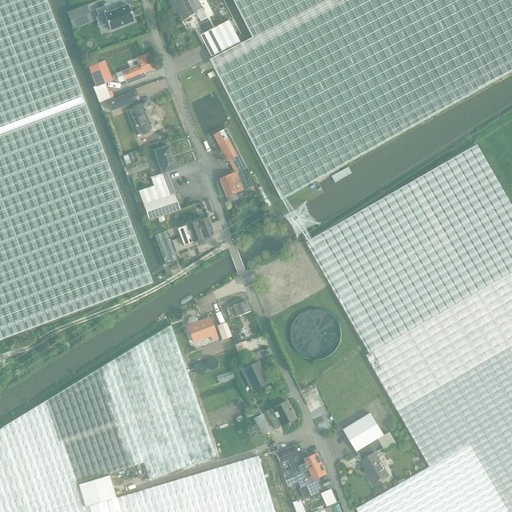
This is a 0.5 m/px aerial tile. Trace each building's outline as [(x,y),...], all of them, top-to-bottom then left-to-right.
[(0,0),(0,340),(28,330),(124,294),(152,283),(87,107),(47,0),(0,0)] [(200,0),(172,0),(183,21),(198,14),(201,21),(206,18),(209,17),(200,0)] [(511,0),(234,0),(254,38),(211,60),(282,199),(511,71),(511,0)] [(121,35),(145,25),(138,8),(119,15),(117,9),(106,13),(110,22),(115,19),(121,35)] [(72,11),(67,13),(73,29),(82,26),(76,9),(74,10),(72,11)] [(211,58),(233,47),(217,13),(209,17),(206,18),(201,21),(194,24),(211,58)] [(144,72),(153,69),(146,53),(136,57),(139,66),(122,73),(126,84),(145,77),(144,72)] [(104,60),(88,66),(96,86),(112,80),(104,60)] [(116,99),(107,102),(111,112),(120,108),(132,103),(133,106),(131,107),(132,109),(126,111),(134,132),(136,136),(142,134),(142,135),(159,128),(156,120),(158,119),(154,109),(152,110),(148,102),(145,103),(139,105),(138,101),(139,101),(135,91),(133,92),(132,91),(130,92),(130,93),(116,99)] [(225,130),(214,135),(228,161),(229,160),(236,174),(238,173),(247,169),(240,155),(228,132),(226,129),(225,130)] [(155,158),(154,160),(156,166),(158,167),(160,166),(162,173),(177,168),(169,145),(154,150),(157,157),(155,158)] [(511,206),(478,147),(307,244),(371,353),(511,273),(511,206)] [(236,174),(221,180),(228,197),(226,198),(228,201),(230,203),(230,202),(238,200),(239,198),(237,193),(245,190),(251,187),(244,171),(238,173),(236,174)] [(138,191),(142,201),(149,220),(180,210),(166,172),(165,173),(151,177),(150,177),(153,186),(138,191)] [(267,199),(261,187),(258,188),(264,200),(267,199)] [(230,203),(228,201),(224,203),(226,209),(228,210),(233,208),(230,202),(230,203)] [(187,226),(178,229),(184,246),(187,245),(203,239),(205,244),(213,241),(211,236),(213,235),(212,232),(207,218),(187,226)] [(166,231),(154,236),(164,264),(176,259),(166,231)] [(178,269),(176,262),(170,264),(172,271),(178,269)] [(299,272),(313,294),(329,284),(315,262),(299,272)] [(281,273),(267,278),(277,303),(291,297),(281,273)] [(430,468),(356,510),(357,511),(511,511),(511,273),(371,353),(366,356),(398,412),(429,467),(430,468)] [(250,312),(247,302),(229,309),(229,308),(228,308),(227,309),(231,319),(250,312)] [(338,347),(334,308),(291,313),(295,352),(303,351),(304,359),(319,357),(318,349),(338,347)] [(188,322),(189,326),(187,327),(193,343),(210,336),(212,341),(218,338),(217,336),(216,336),(209,319),(199,323),(197,318),(193,316),(189,318),(188,322)] [(231,337),(231,338),(232,337),(226,321),(226,322),(226,323),(218,326),(219,328),(223,340),(231,337)] [(232,463),(116,498),(120,511),(90,511),(88,506),(85,507),(79,486),(82,485),(81,483),(143,462),(148,479),(215,457),(170,327),(90,375),(32,410),(2,428),(2,430),(0,431),(0,511),(274,511),(258,456),(232,463)] [(238,350),(248,347),(246,341),(236,344),(238,350)] [(252,391),(268,384),(258,363),(243,370),(252,391)] [(232,372),(217,377),(218,383),(234,378),(232,372)] [(275,429),(295,419),(286,401),(266,411),(275,429)] [(241,415),(243,419),(246,418),(246,419),(260,414),(258,408),(241,415)] [(389,433),(384,436),(370,414),(343,431),(362,461),(360,461),(368,474),(366,476),(372,485),(380,481),(381,482),(389,477),(375,454),(383,449),(385,451),(396,444),(389,433)] [(265,422),(261,415),(253,418),(257,426),(265,422)] [(277,455),(275,456),(277,460),(279,464),(280,464),(287,461),(293,458),(300,473),(321,464),(316,454),(311,457),(309,454),(307,456),(305,452),(303,453),(300,445),(277,455)] [(294,476),(285,480),(288,487),(289,486),(298,482),(301,488),(303,487),(307,486),(310,492),(311,496),(318,492),(320,488),(317,481),(318,481),(316,478),(325,474),(321,464),(300,473),(301,473),(294,476)] [(291,469),(282,473),(285,480),(294,476),(291,469)] [(98,480),(82,485),(79,486),(85,507),(88,506),(90,511),(120,511),(116,498),(109,477),(98,480)] [(321,493),(326,506),(334,503),(329,490),(321,493)] [(304,511),(300,500),(292,503),(295,511),(304,511)]
